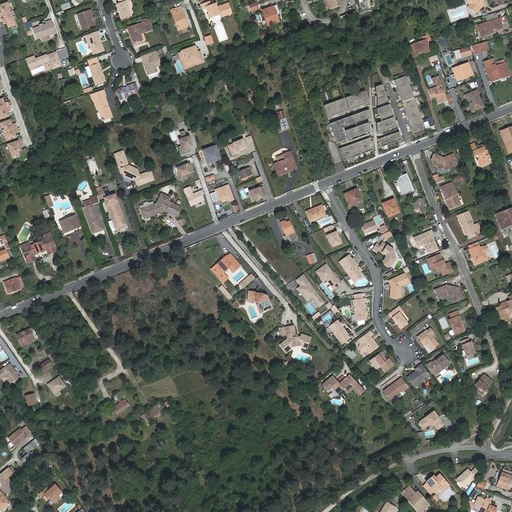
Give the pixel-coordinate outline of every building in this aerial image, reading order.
[(121,13),(120,13),(122,19),(130,16),(128,7),(129,7),(127,1),(128,0),(118,0),(119,3),(116,4),(118,9),(120,9),(121,13)] [(328,1),(326,1),(330,11),(342,7),(338,0),(330,0),(328,1)] [(472,0),(474,5),(470,9),(475,14),(483,4),(482,0),(472,0)] [(210,18),(215,16),(219,15),(220,18),(232,14),(228,4),(220,7),(220,8),(217,9),(217,8),(216,4),(211,6),(210,1),(202,4),(203,8),(207,7),(210,18)] [(8,2),(0,4),(0,28),(1,31),(16,26),(8,2)] [(249,6),(252,13),(260,9),(258,3),(249,6)] [(178,13),(177,7),(170,10),(177,30),(186,27),(184,20),(185,20),(182,12),(178,13)] [(263,11),(269,27),(279,23),(277,15),(275,16),(272,8),(263,11)] [(90,14),(89,9),(76,14),(81,28),(94,24),(93,20),(92,20),(91,20),(89,14),(90,14)] [(495,29),(497,29),(503,27),(500,17),(478,25),(481,36),(495,32),(495,29)] [(148,20),(145,19),(142,20),(142,22),(127,27),(130,35),(131,34),(132,37),(131,38),(132,42),(141,39),(139,33),(151,29),(148,20)] [(41,27),(33,29),(37,39),(42,38),(49,35),(56,33),(53,21),(47,23),(47,25),(44,26),(41,27)] [(24,24),(26,30),(33,27),(31,22),(24,24)] [(99,42),(100,41),(97,32),(85,36),(88,45),(90,46),(93,54),(103,50),(101,45),(99,44),(99,42)] [(204,38),(207,45),(213,43),(210,36),(204,38)] [(411,46),(414,56),(424,52),(424,54),(430,52),(424,37),(419,39),(420,42),(411,46)] [(486,42),(471,46),(471,47),(474,54),(489,50),(486,42)] [(181,51),(182,52),(186,64),(198,60),(199,63),(203,61),(201,54),(198,55),(197,52),(195,46),(181,51)] [(470,48),(453,53),(454,57),(471,52),(470,48)] [(62,66),(56,50),(27,60),(30,68),(47,62),(50,70),(62,66)] [(159,65),(155,51),(140,57),(146,74),(147,74),(155,71),(156,71),(154,67),(159,65)] [(186,64),(182,52),(179,53),(184,68),(199,63),(198,60),(186,64)] [(432,67),(440,64),(437,55),(429,58),(432,67)] [(90,66),(97,84),(107,81),(104,73),(102,72),(102,71),(103,69),(100,62),(90,66)] [(453,69),(457,81),(473,75),(469,64),(453,69)] [(495,66),(487,68),(491,82),(497,80),(496,79),(510,75),(506,64),(495,68),(495,66)] [(407,76),(395,81),(405,108),(417,104),(407,76)] [(439,76),(432,79),(434,84),(436,83),(438,87),(428,91),(431,99),(435,97),(434,96),(436,95),(436,97),(438,103),(447,100),(449,104),(454,103),(451,94),(446,96),(439,76)] [(125,88),(124,87),(117,89),(121,99),(139,93),(136,83),(126,86),(126,88),(125,88)] [(383,85),(376,87),(378,106),(389,102),(383,85)] [(107,107),(108,105),(105,96),(106,96),(104,90),(92,95),(94,100),(95,100),(98,109),(100,110),(102,117),(102,120),(104,121),(104,120),(112,117),(110,110),(108,109),(107,107)] [(478,90),(464,95),(472,113),(485,108),(478,90)] [(346,98),(350,110),(370,103),(366,91),(346,98)] [(344,99),(324,106),(329,118),(349,111),(344,99)] [(417,104),(405,108),(415,135),(427,131),(417,104)] [(390,105),(378,109),(382,120),(394,116),(390,105)] [(331,124),(338,143),(347,140),(343,129),(372,118),(369,110),(331,124)] [(398,127),(394,117),(378,124),(378,134),(398,127)] [(16,138),(9,119),(0,122),(0,138),(2,143),(16,138)] [(289,129),(286,119),(279,121),(282,131),(289,129)] [(346,131),(349,139),(369,132),(368,123),(346,131)] [(511,132),(503,135),(509,153),(511,151),(511,127),(511,128),(511,132)] [(193,132),(182,136),(187,150),(197,147),(193,132)] [(403,140),(400,132),(379,139),(382,147),(403,140)] [(374,150),(370,138),(340,149),(344,161),(374,150)] [(22,153),(18,140),(6,145),(10,157),(22,153)] [(245,141),(229,147),(233,156),(249,150),(245,141)] [(476,150),(475,148),(474,144),(469,145),(473,156),(475,156),(477,155),(479,160),(477,161),(479,167),(489,163),(487,157),(490,155),(485,144),(480,146),(481,148),(476,150)] [(216,146),(203,151),(208,163),(221,159),(216,146)] [(124,151),(115,154),(122,173),(123,172),(124,175),(133,178),(137,177),(140,183),(154,178),(151,170),(141,173),(139,168),(129,165),(124,151)] [(297,169),(290,153),(284,155),(286,160),(274,165),(278,173),(290,169),(291,172),(297,169)] [(440,159),(441,157),(433,154),(431,159),(434,166),(443,169),(457,164),(454,154),(445,157),(446,159),(443,160),(440,159)] [(191,163),(177,169),(181,178),(195,173),(191,163)] [(238,173),(241,180),(253,176),(250,168),(238,173)] [(402,176),(400,177),(396,178),(403,196),(413,192),(406,174),(402,176)] [(406,174),(413,192),(415,191),(407,174),(406,174)] [(432,175),(436,183),(443,181),(441,176),(438,177),(437,174),(432,175)] [(460,175),(453,178),(455,183),(462,180),(460,175)] [(448,203),(449,204),(451,208),(461,204),(452,182),(441,187),(446,202),(448,201),(449,202),(448,203)] [(234,200),(229,186),(215,190),(217,195),(211,197),(213,203),(220,201),(224,202),(229,200),(229,202),(234,200)] [(184,189),(191,206),(204,201),(202,195),(204,195),(202,191),(193,195),(190,187),(184,189)] [(262,188),(249,192),(253,202),(265,198),(262,188)] [(345,195),(347,198),(358,194),(356,190),(345,195)] [(97,193),(99,200),(105,198),(103,191),(97,193)] [(171,197),(161,193),(157,202),(154,203),(141,208),(144,217),(146,218),(166,211),(177,216),(180,208),(179,205),(169,201),(171,197)] [(358,194),(347,198),(350,206),(361,201),(358,194)] [(90,198),(91,200),(93,205),(94,204),(100,202),(97,195),(90,198)] [(106,201),(114,220),(115,225),(117,229),(127,226),(123,217),(122,217),(120,214),(122,214),(116,197),(106,201)] [(414,202),(417,209),(419,208),(421,214),(426,212),(421,199),(414,202)] [(93,205),(91,200),(83,203),(85,208),(84,208),(93,233),(103,229),(101,222),(99,223),(98,219),(99,218),(94,204),(93,205)] [(383,204),(389,217),(399,213),(394,200),(383,204)] [(306,212),(310,222),(325,215),(321,206),(306,212)] [(507,213),(498,216),(502,228),(511,224),(511,209),(506,211),(507,213)] [(468,233),(475,230),(477,230),(478,232),(483,231),(479,222),(474,224),(468,210),(458,215),(461,223),(462,223),(463,226),(462,226),(466,234),(468,233)] [(60,222),(64,231),(73,228),(74,230),(80,227),(76,216),(70,218),(60,222)] [(281,224),(287,237),(289,236),(290,238),(295,236),(290,222),(286,224),(285,222),(281,224)] [(375,225),(364,230),(366,234),(377,229),(375,225)] [(423,234),(422,234),(413,238),(416,245),(418,246),(423,244),(427,245),(430,252),(439,248),(433,237),(434,236),(432,230),(425,232),(425,233),(423,234)] [(337,231),(326,235),(331,248),(343,244),(337,231)] [(48,253),(57,250),(51,235),(42,238),(43,241),(30,246),(22,249),(27,262),(36,259),(34,255),(47,250),(48,253)] [(377,244),(374,249),(377,252),(378,250),(386,255),(387,255),(387,257),(386,258),(384,262),(384,264),(389,267),(391,267),(396,260),(394,250),(383,243),(381,246),(377,244)] [(471,249),(470,249),(472,255),(474,259),(476,264),(485,260),(483,256),(486,254),(485,252),(489,250),(487,245),(483,247),(483,246),(480,247),(479,245),(471,249)] [(6,249),(0,251),(0,261),(10,258),(6,249)] [(306,255),(310,265),(318,262),(315,252),(306,255)] [(446,265),(445,264),(443,260),(441,254),(428,259),(432,267),(435,266),(436,268),(438,272),(441,271),(443,275),(453,271),(450,264),(446,265)] [(229,268),(233,272),(240,266),(230,255),(227,257),(227,256),(216,265),(223,273),(229,268)] [(360,272),(358,269),(357,267),(359,266),(354,259),(352,261),(349,257),(340,263),(352,280),(354,279),(355,281),(358,281),(362,278),(362,275),(360,272)] [(342,283),(327,263),(316,271),(324,282),(326,280),(333,290),(342,283)] [(406,273),(390,281),(392,285),(392,287),(393,288),(393,290),(392,291),(392,297),(394,297),(395,298),(398,298),(399,297),(402,297),(402,286),(410,282),(406,273)] [(241,283),(244,287),(252,280),(249,276),(241,283)] [(324,303),(303,276),(297,280),(301,286),(297,289),(307,301),(312,298),(319,307),(324,303)] [(21,289),(18,278),(5,283),(9,294),(21,289)] [(454,289),(453,286),(446,285),(435,290),(439,298),(447,295),(452,295),(454,301),(463,297),(459,287),(454,289)] [(248,292),(247,302),(255,303),(259,304),(260,303),(263,312),(272,308),(268,300),(266,296),(260,294),(256,294),(256,293),(248,292)] [(511,295),(510,296),(511,300),(509,302),(510,305),(504,308),(503,305),(497,307),(499,311),(500,311),(501,313),(499,314),(501,319),(503,318),(504,321),(511,318),(509,315),(511,314),(511,312),(511,295)] [(366,299),(353,300),(357,322),(367,320),(365,303),(366,302),(366,299)] [(330,308),(335,314),(340,310),(335,304),(330,308)] [(400,306),(389,314),(401,330),(409,324),(401,315),(404,312),(400,306)] [(460,321),(461,321),(457,311),(450,314),(452,319),(449,320),(455,334),(464,330),(460,321)] [(325,323),(333,316),(329,312),(321,319),(325,323)] [(343,328),(341,325),(338,321),(330,328),(343,346),(351,339),(348,336),(349,335),(343,328)] [(286,353),(291,349),(290,348),(293,346),(298,344),(301,345),(301,347),(306,348),(310,337),(301,334),(299,338),(298,337),(296,338),(295,334),(293,326),(285,328),(287,339),(280,345),(286,353)] [(428,330),(418,338),(424,346),(427,344),(428,345),(432,351),(439,345),(433,336),(435,334),(431,329),(428,331),(428,330)] [(17,335),(18,338),(31,332),(30,330),(17,335)] [(18,338),(22,347),(35,341),(31,332),(18,338)] [(371,332),(359,341),(362,345),(360,346),(359,349),(362,352),(365,353),(367,351),(370,355),(379,348),(371,337),(373,336),(371,332)] [(476,352),(472,341),(470,342),(469,338),(461,341),(467,355),(476,352)] [(35,341),(22,347),(23,349),(36,343),(35,341)] [(382,366),(387,373),(396,366),(391,359),(389,361),(386,357),(387,355),(385,352),(374,360),(379,368),(382,366)] [(437,375),(451,364),(444,354),(433,363),(432,362),(429,365),(437,375)] [(41,366),(44,371),(48,369),(52,366),(48,360),(41,366)] [(11,363),(0,370),(0,376),(2,379),(7,376),(12,384),(21,377),(11,363)] [(417,372),(419,374),(417,375),(417,373),(415,373),(409,378),(416,388),(423,382),(425,383),(427,381),(428,379),(431,376),(422,365),(416,370),(417,372)] [(481,393),(493,379),(485,372),(477,383),(475,382),(472,386),(481,393)] [(344,391),(346,394),(357,384),(349,375),(343,380),(344,381),(340,385),(339,383),(332,376),(322,385),(327,391),(331,387),(336,393),(342,389),(343,389),(342,390),(343,391),(344,391)] [(404,393),(411,388),(403,378),(386,391),(392,400),(403,392),(404,393)] [(25,398),(27,405),(30,404),(30,402),(34,401),(33,396),(25,398)] [(122,405),(114,410),(117,413),(128,405),(124,399),(120,402),(122,405)] [(146,413),(141,417),(148,427),(153,423),(152,422),(163,415),(158,408),(160,406),(159,404),(146,413)] [(434,410),(419,422),(419,424),(423,430),(429,426),(434,425),(438,430),(445,425),(434,410)] [(28,436),(21,428),(9,438),(15,446),(28,436)] [(33,457),(30,453),(21,460),(24,464),(33,457)] [(14,472),(10,467),(0,474),(0,482),(0,483),(14,472)] [(464,488),(476,478),(481,474),(476,469),(472,473),(469,470),(457,480),(464,488)] [(507,484),(509,485),(511,476),(511,474),(502,471),(496,487),(505,490),(507,484)] [(435,494),(441,489),(446,489),(449,486),(440,475),(435,479),(434,480),(430,480),(426,484),(435,494)] [(480,482),(476,487),(484,490),(486,484),(480,482)] [(49,497),(51,499),(54,504),(59,500),(57,497),(61,493),(55,486),(49,491),(46,488),(39,494),(42,497),(44,495),(47,498),(49,497)] [(413,490),(410,486),(403,493),(406,496),(413,490)] [(416,494),(413,490),(406,496),(419,511),(421,511),(428,507),(421,499),(423,497),(419,492),(416,494)] [(0,510),(9,503),(0,492),(0,510)] [(423,497),(421,499),(428,507),(430,505),(423,497)] [(475,502),(472,501),(471,503),(474,504),(472,508),(478,511),(495,511),(497,510),(490,506),(491,504),(485,501),(477,497),(475,502)] [(393,511),(396,509),(386,503),(380,511),(393,511)]
